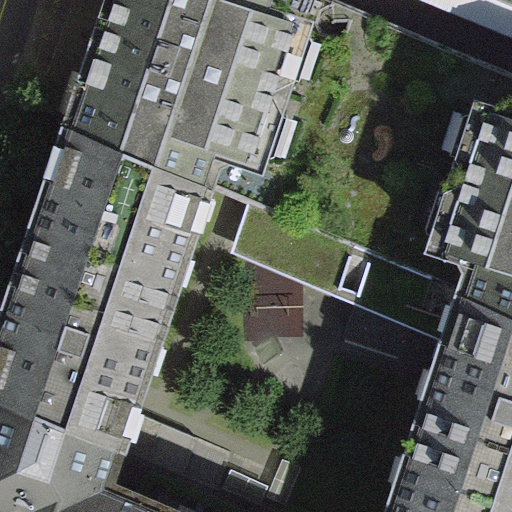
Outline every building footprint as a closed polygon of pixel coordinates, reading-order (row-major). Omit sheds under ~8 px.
[(110,0),(60,130),(193,181),(206,149),(236,161),(291,19),(262,8),(264,0),(110,0)] [(511,81),(501,111),(470,99),(416,238),(460,255),(447,289),(511,314),(511,81)] [(193,181),(60,130),(0,283),(0,415),(89,450),(193,181)] [(511,511),(511,314),(447,289),(360,511),(511,511)] [(249,511),(89,450),(0,415),(0,502),(2,503),(0,508),(0,511),(249,511)]
